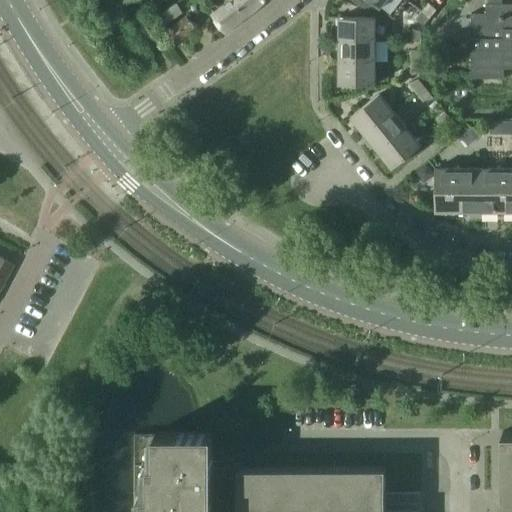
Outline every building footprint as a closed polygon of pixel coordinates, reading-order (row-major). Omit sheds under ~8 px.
[(231,0),(223,7),(220,3),(211,9),(214,13),(211,15),(224,33),(247,16),(267,0),(231,0)] [(428,3),(421,12),(428,19),(436,9),(428,3)] [(511,9),(503,10),(503,4),(484,4),(484,19),(472,19),(472,14),(470,14),(470,78),(502,78),(502,68),(511,68),(511,9)] [(428,19),(421,12),(415,20),(424,24),(428,19)] [(375,17),(339,17),(339,40),(375,40),(375,17)] [(175,44),(197,30),(190,19),(168,34),(175,44)] [(421,32),(411,28),(411,39),(421,40),(421,32)] [(375,40),(339,40),(339,62),(375,62),(375,40)] [(411,50),(411,62),(421,62),(421,50),(411,50)] [(375,62),(339,62),(339,84),(375,84),(375,62)] [(421,62),(411,62),(411,74),(421,72),(421,62)] [(418,79),(408,83),(416,92),(424,86),(418,79)] [(424,86),(416,92),(423,101),(431,95),(424,86)] [(379,94),(350,117),(364,134),(393,111),(379,94)] [(393,111),(364,134),(378,151),(407,129),(393,111)] [(444,127),(451,121),(444,112),(437,118),(444,127)] [(407,129),(378,151),(392,168),(420,145),(407,129)] [(494,144),(511,144),(511,133),(495,133),(494,144)] [(511,168),(435,168),(435,212),(511,211),(511,168)] [(0,286),(12,265),(0,258),(0,286)] [(511,511),(511,431),(503,432),(503,433),(502,511),(511,511)] [(385,511),(385,468),(385,467),(239,467),(239,468),(213,468),(212,433),(197,433),(135,434),(134,511),(385,511)]
